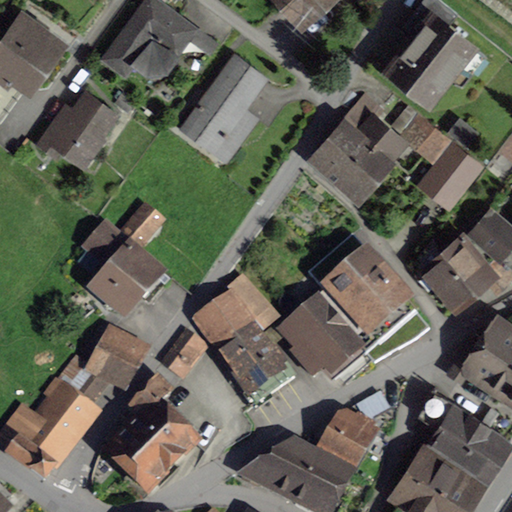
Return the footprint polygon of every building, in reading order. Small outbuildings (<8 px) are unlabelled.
[(156,0),(145,0),(104,59),(125,74),(133,62),(147,72),(166,68),(176,53),(196,68),(215,42),(156,0)] [(292,0),(304,13),(319,0),(292,0)] [(427,21),(388,69),(428,101),(473,46),(447,25),(457,13),(440,0),(425,0),(416,12),(427,21)] [(0,102),(17,80),(26,87),(58,43),(42,33),(47,27),(37,20),(33,26),(23,19),(0,49),(0,102)] [(234,56),(183,127),(199,139),(210,125),(236,144),(255,118),(239,106),(261,75),(234,56)] [(56,118),(43,136),(82,164),(100,139),(98,138),(115,114),(86,93),(64,124),(56,118)] [(366,97),(309,161),(323,172),(330,164),(359,189),(401,142),(373,117),(380,109),(366,97)] [(403,135),(435,163),(420,181),(448,205),(480,168),(420,116),(403,135)] [(449,135),(467,150),(479,135),(460,121),(449,135)] [(144,207),(123,231),(140,246),(161,222),(144,207)] [(469,234),(495,257),(503,264),(511,271),(511,232),(487,211),(468,233),(469,234)] [(111,269),(94,288),(124,315),(160,275),(104,225),(86,246),(111,269)] [(488,276),(503,264),(495,257),(469,234),(417,278),(430,293),(437,288),(452,306),(488,276)] [(404,299),(410,294),(395,276),(390,280),(352,235),(308,273),(324,291),(279,332),(295,350),(292,353),(313,377),(354,342),(374,363),(415,340),(428,329),(404,299)] [(244,279),(231,291),(253,324),(261,331),(277,317),(244,279)] [(252,325),(253,324),(231,291),(196,316),(257,403),(295,378),(275,351),(272,353),(252,325)] [(446,397),(452,402),(509,439),(511,434),(511,330),(499,323),(487,341),(475,332),(458,358),(467,365),(446,397)] [(61,386),(69,392),(90,408),(112,379),(123,385),(141,351),(110,335),(92,368),(76,356),(57,383),(61,386)] [(182,335),(156,370),(173,388),(198,354),(182,335)] [(143,417),(112,448),(125,460),(120,466),(146,492),(195,442),(156,405),(170,391),(157,379),(131,406),(143,417)] [(96,412),(90,408),(69,392),(61,386),(37,418),(23,407),(0,436),(0,437),(14,448),(9,454),(44,480),(96,412)] [(424,409),(441,420),(449,407),(452,402),(446,397),(434,390),(424,409)] [(486,475),(507,444),(449,407),(441,420),(442,421),(431,439),(444,448),(486,475)] [(346,411),(321,452),(348,469),(375,425),(370,422),(368,425),(358,417),(357,418),(346,411)] [(397,491),(430,511),(462,511),(486,475),(444,448),(431,439),(397,491)] [(275,494),(308,511),(325,511),(346,473),(289,443),(277,466),(266,460),(247,472),(278,489),(275,494)] [(0,507),(12,495),(0,483),(0,507)]
